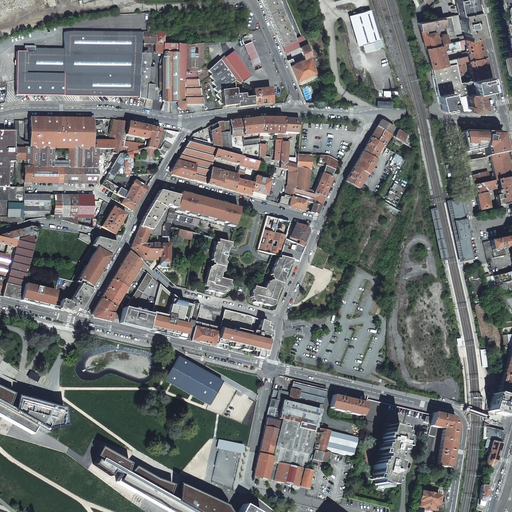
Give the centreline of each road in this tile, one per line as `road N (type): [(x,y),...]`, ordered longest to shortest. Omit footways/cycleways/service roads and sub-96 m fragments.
road 1 (residential): [(270,366),(460,417),(450,511)]
road 2 (residential): [(351,511),(244,487),(270,366)]
road 3 (residential): [(80,321),(270,366)]
road 4 (residential): [(190,125),(115,112),(0,115)]
road 5 (residential): [(123,243),(178,293),(280,320)]
road 6 (residential): [(158,178),(319,224)]
road 7 (residential): [(511,221),(477,229),(452,117)]
road 8 (unknown): [(323,0),(337,87),(376,114)]
road 9 (unknown): [(212,118),(201,72),(260,13)]
road 10 (residential): [(0,230),(47,221),(123,243)]
road 11 (residential): [(439,116),(414,23),(430,0)]
road 12 (residential): [(319,224),(376,114)]
road 13 (residential): [(255,0),(301,112)]
road 14 (secondary): [(480,0),(504,118)]
